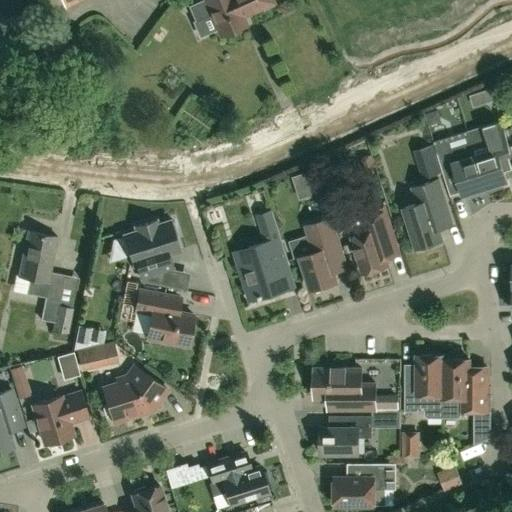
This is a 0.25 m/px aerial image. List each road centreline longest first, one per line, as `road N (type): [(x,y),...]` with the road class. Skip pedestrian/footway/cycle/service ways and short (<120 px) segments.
road 1 (residential): [(0,163),(139,180),(216,173),(511,46)]
road 2 (residential): [(43,480),(255,418),(272,405)]
road 3 (residential): [(272,405),(276,348),(377,307)]
road 4 (residential): [(498,470),(502,349),(494,334)]
road 5 (residential): [(494,334),(403,333),(377,307)]
